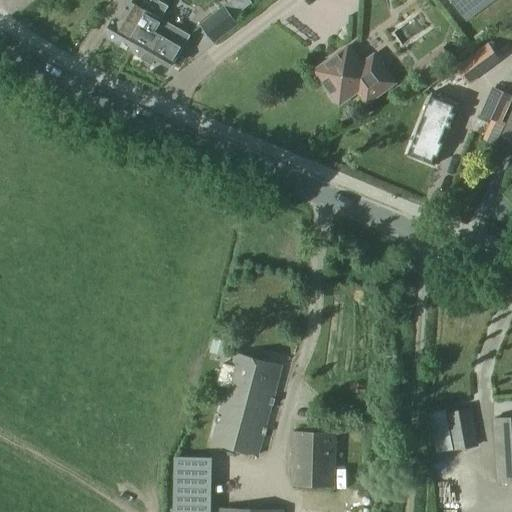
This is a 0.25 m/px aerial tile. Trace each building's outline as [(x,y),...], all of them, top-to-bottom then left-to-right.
[(132,0),(123,19),(116,15),(104,36),(133,52),(141,37),(132,32),(145,10),(143,10),(148,0),(159,0),(163,2),(164,0),(132,0)] [(182,48),(168,40),(154,32),(168,5),(163,2),(159,0),(148,0),(143,10),(145,10),(132,32),(141,37),(133,52),(154,64),(158,58),(172,66),(182,48)] [(453,0),(466,18),(490,0),(453,0)] [(224,8),(201,25),(214,41),(236,24),(224,8)] [(501,59),(489,44),(458,67),(468,84),(501,59)] [(361,64),(348,46),(331,59),(333,62),(332,68),(320,77),(330,91),(330,95),(334,101),(338,101),(340,104),(354,93),(364,106),(394,84),(374,55),(361,64)] [(437,70),(449,62),(443,54),(431,62),(437,70)] [(408,155),(435,165),(458,107),(430,96),(408,155)] [(511,138),(511,113),(503,134),(511,138)] [(227,387),(212,443),(258,455),(282,366),(236,354),(233,366),(223,363),(217,384),(227,387)] [(449,413),(447,413),(454,449),(479,444),(473,409),(449,413)] [(511,416),(493,418),(497,482),(511,481),(511,416)] [(337,432),(293,430),(292,485),(335,487),(337,432)]
